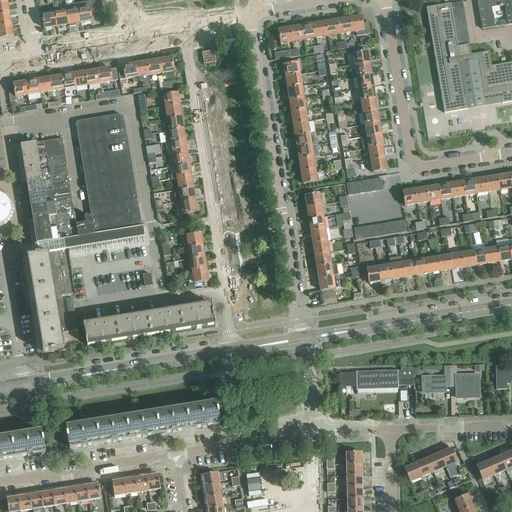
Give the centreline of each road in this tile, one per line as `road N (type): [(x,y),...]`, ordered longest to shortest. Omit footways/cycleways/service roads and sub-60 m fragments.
road 1 (residential): [(231,350),(221,296),(168,300),(161,291),(130,104),(64,114)]
road 2 (residential): [(303,340),(252,15)]
road 3 (residential): [(511,153),(415,166),(385,0)]
road 4 (residential): [(224,285),(184,27)]
road 5 (tertiary): [(511,305),(303,340)]
road 6 (residential): [(179,456),(0,482)]
road 7 (tertiary): [(0,398),(163,362)]
road 8 (tertiary): [(163,362),(0,384)]
road 9 (residential): [(179,456),(318,431)]
road 10 (residential): [(511,428),(390,429)]
